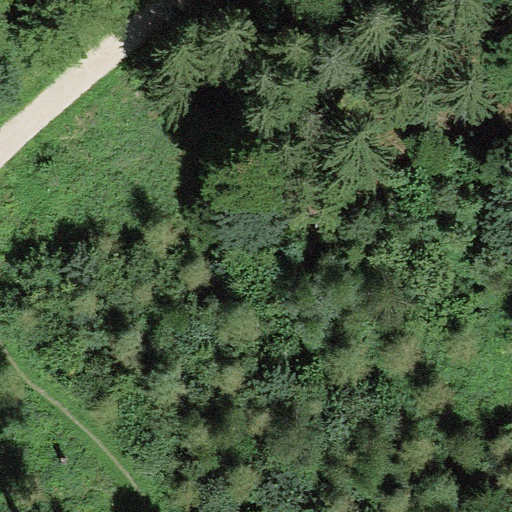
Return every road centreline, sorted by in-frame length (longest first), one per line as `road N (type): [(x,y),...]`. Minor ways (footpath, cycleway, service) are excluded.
road 1 (track): [(0,316),(166,511)]
road 2 (track): [(0,147),(75,73),(174,0)]
